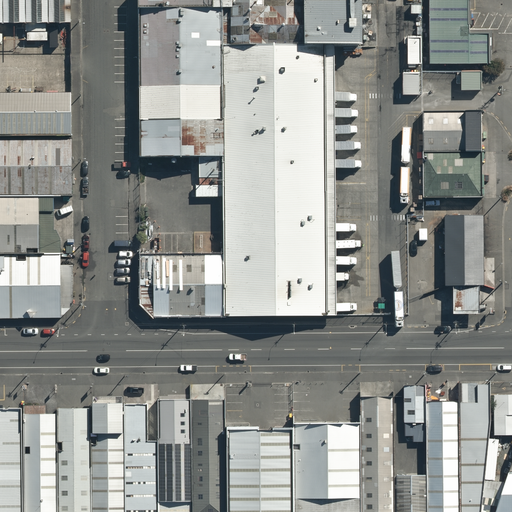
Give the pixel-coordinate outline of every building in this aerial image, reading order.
[(0,0),(0,23),(71,23),(70,0),(0,0)] [(138,0),(138,11),(223,11),(230,11),(229,0),(138,0)] [(230,46),(301,46),(300,0),(229,0),(230,11),(230,46)] [(302,0),(301,46),(332,46),(358,45),(359,0),(302,0)] [(469,33),(468,0),(427,0),(428,65),(489,64),(489,33),(469,33)] [(138,159),(224,158),(223,46),(223,11),(138,11),(138,159)] [(420,39),(404,39),(405,68),(421,68),(420,39)] [(334,320),(332,46),(301,46),(223,46),(224,158),(224,258),(225,320),(334,320)] [(483,72),(460,72),(460,95),(483,94),(483,72)] [(420,74),(400,74),(401,102),(420,102),(420,74)] [(70,96),(0,96),(0,142),(71,142),(70,96)] [(422,155),(484,155),(484,115),(422,115),(422,155)] [(71,142),(0,142),(0,201),(37,201),(52,201),(71,201),(71,142)] [(484,201),(484,155),(422,155),(422,201),(484,201)] [(37,201),(0,201),(0,257),(37,257),(37,218),(37,201)] [(52,218),(52,201),(37,201),(37,218),(52,218)] [(484,289),(484,218),(443,218),(444,290),(453,290),(481,289),(484,289)] [(0,320),(61,319),(73,311),(72,264),(60,265),(60,257),(37,257),(0,257),(0,320)] [(138,309),(151,320),(225,320),(224,258),(138,258),(138,309)] [(482,318),(481,289),(453,290),(453,318),(482,318)] [(459,405),(459,511),(482,511),(492,405),(492,388),(458,389),(459,405)] [(391,391),(357,391),(357,427),(357,511),(391,511),(392,479),(391,391)] [(425,427),(425,405),(425,391),(402,392),(402,427),(425,427)] [(193,403),(193,511),(226,511),(225,427),(225,401),(193,401),(193,403)] [(91,511),(124,511),(123,407),(123,402),(90,402),(90,410),(91,511)] [(193,511),(193,403),(157,403),(158,407),(158,511),(193,511)] [(459,511),(459,405),(425,405),(425,427),(425,479),(425,511),(459,511)] [(124,511),(158,511),(158,407),(123,407),(124,511)] [(20,410),(0,409),(0,511),(21,511),(20,416),(20,410)] [(91,511),(90,410),(56,410),(56,416),(56,511),(91,511)] [(20,416),(21,511),(56,511),(56,416),(20,416)] [(226,511),(293,511),(293,427),(225,427),(226,511)] [(357,511),(357,427),(293,427),(293,511),(357,511)] [(511,511),(511,477),(510,477),(496,511),(511,511)] [(392,479),(391,511),(425,511),(425,479),(392,479)]
